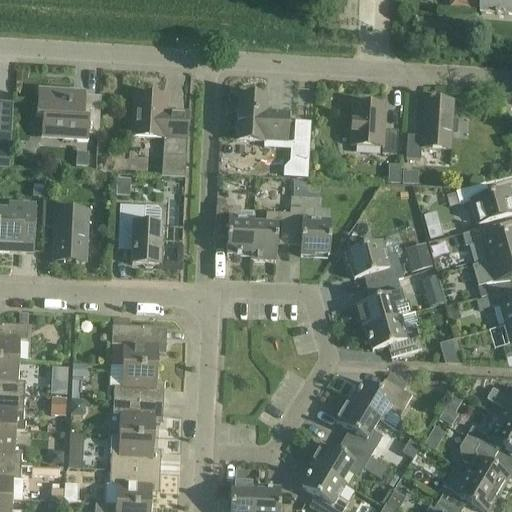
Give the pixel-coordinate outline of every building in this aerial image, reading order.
[(511,0),(450,0),(450,10),(482,12),(482,16),(511,17),(511,0)] [(88,137),(97,138),(100,99),(85,98),(85,94),(38,91),(36,119),(42,119),(41,141),(87,144),(88,137)] [(184,180),(185,159),(188,114),(165,113),(166,98),(148,97),(148,100),(139,99),(139,97),(134,96),(131,140),(163,142),(161,179),(184,180)] [(236,143),(256,144),(263,144),(264,144),(285,145),(287,116),(265,115),(266,100),(238,98),(236,143)] [(429,102),(423,102),(421,139),(407,138),(405,162),(420,163),(421,150),(450,152),(451,136),(456,136),(457,122),(452,121),(453,104),(433,103),(433,100),(429,100),(429,102)] [(0,136),(11,137),(11,129),(12,105),(11,105),(11,106),(0,105),(0,136)] [(352,106),(349,149),(382,151),(381,157),(395,158),(397,133),(383,132),(384,108),(366,106),(366,109),(357,109),(357,106),(352,106)] [(295,124),(293,145),(309,146),(310,125),(295,124)] [(76,156),(75,169),(87,169),(88,157),(76,156)] [(470,204),(476,227),(511,216),(511,206),(508,192),(488,197),(485,186),(466,191),(455,194),(459,207),(470,204)] [(33,188),(32,199),(42,200),(43,189),(33,188)] [(224,202),(216,202),(214,241),(215,241),(215,235),(227,235),(226,257),(235,258),(235,259),(240,259),(240,256),(250,256),(252,227),(253,227),(253,223),(239,222),(240,210),(223,209),(224,202)] [(85,266),(86,246),(87,213),(55,212),(55,205),(43,204),(42,229),(54,230),(52,264),(85,266)] [(32,255),(33,235),(34,207),(8,206),(8,212),(0,211),(0,253),(12,254),(12,251),(19,251),(18,255),(32,255)] [(157,269),(159,228),(160,213),(157,210),(119,208),(117,243),(132,244),(131,267),(157,269)] [(289,210),(289,216),(288,248),(289,236),(300,237),(299,259),(313,260),(313,257),(328,258),(330,224),(313,224),(313,212),(289,210)] [(265,227),(253,227),(252,227),(250,256),(250,263),(275,264),(276,242),(287,242),(287,248),(288,248),(289,216),(265,215),(265,227)] [(441,239),(439,226),(428,229),(431,241),(441,239)] [(494,228),(470,235),(462,237),(465,249),(481,244),(487,264),(511,257),(511,234),(497,239),(494,228)] [(366,291),(397,283),(403,281),(396,258),(384,261),(380,245),(347,254),(352,269),(349,269),(353,282),(374,276),(377,288),(366,291)] [(427,256),(408,262),(411,274),(431,269),(427,256)] [(511,257),(487,264),(492,284),(484,287),(488,298),(511,291),(509,281),(511,279),(511,257)] [(361,332),(367,330),(395,321),(399,319),(407,317),(397,283),(366,291),(366,292),(372,290),(375,301),(354,308),(361,332)] [(505,328),(511,325),(511,292),(511,291),(488,298),(491,310),(499,308),(505,328)] [(438,292),(426,296),(430,309),(442,306),(438,292)] [(461,321),(457,309),(448,312),(451,324),(461,321)] [(0,362),(18,364),(19,343),(27,344),(28,317),(20,317),(19,328),(0,327),(0,362)] [(421,352),(415,333),(414,329),(403,333),(399,319),(395,321),(367,330),(370,340),(366,341),(367,345),(369,345),(371,354),(392,348),(396,359),(390,360),(390,361),(421,352)] [(112,321),(111,348),(123,348),(122,369),(157,370),(157,357),(165,357),(166,331),(128,330),(128,322),(112,321)] [(511,325),(505,328),(510,347),(502,350),(505,362),(511,359),(511,325)] [(17,384),(18,364),(0,362),(0,397),(24,399),(24,385),(17,384)] [(113,403),(162,406),(163,384),(156,384),(157,370),(122,369),(121,389),(114,389),(113,403)] [(72,383),(71,401),(78,402),(79,383),(72,383)] [(378,423),(379,424),(393,433),(400,422),(399,420),(411,399),(384,383),(383,384),(388,387),(382,396),(363,385),(359,393),(358,392),(355,396),(358,398),(353,407),(378,422),(378,423)] [(511,391),(507,388),(501,399),(491,393),(486,402),(503,412),(497,421),(511,430),(511,391)] [(24,399),(0,397),(0,432),(15,433),(24,434),(25,425),(23,425),(24,399)] [(118,438),(153,440),(154,426),(161,427),(162,406),(113,403),(112,417),(119,418),(118,438)] [(342,444),(370,461),(382,440),(373,435),(379,424),(378,423),(378,422),(353,407),(348,403),(335,425),(354,436),(348,446),(342,443),(342,444)] [(53,416),(69,420),(71,409),(56,405),(53,416)] [(511,430),(497,421),(487,415),(476,433),(472,430),(466,440),(495,458),(500,448),(511,455),(511,430)] [(14,454),(15,433),(0,432),(0,467),(20,468),(21,454),(14,454)] [(153,440),(118,438),(111,438),(110,473),(159,475),(160,454),(153,453),(153,440)] [(463,477),(498,498),(509,479),(489,467),(495,458),(466,440),(459,451),(462,463),(469,468),(463,477)] [(309,468),(315,471),(315,470),(342,486),(348,476),(358,481),(370,461),(342,444),(347,447),(341,457),(322,446),(309,468)] [(69,452),(68,468),(81,468),(82,453),(69,452)] [(0,502),(11,503),(21,503),(22,487),(12,487),(12,482),(20,482),(20,468),(0,467),(0,502)] [(31,479),(59,481),(59,472),(32,470),(31,479)] [(309,508),(308,509),(312,511),(344,511),(348,505),(339,500),(346,488),(342,486),(315,470),(315,471),(310,480),(307,478),(304,482),(305,482),(301,490),(319,502),(314,511),(309,508)] [(81,472),(82,491),(106,490),(105,471),(81,472)] [(115,508),(150,509),(151,496),(158,496),(159,475),(110,473),(109,487),(116,487),(115,508)] [(489,511),(498,498),(463,477),(453,495),(445,491),(439,501),(456,511),(462,511),(466,505),(478,511),(489,511)] [(217,511),(254,511),(255,493),(255,494),(256,487),(231,486),(230,508),(218,507),(219,501),(218,501),(217,511)] [(64,493),(63,505),(77,506),(78,489),(64,488),(64,493)] [(291,511),(291,509),(290,509),(289,511),(278,511),(279,492),(270,492),(270,491),(266,490),(266,494),(255,494),(255,493),(254,511),(291,511)] [(456,511),(439,501),(433,511),(429,510),(427,511),(456,511)] [(0,511),(10,511),(11,503),(0,502),(0,511)]
